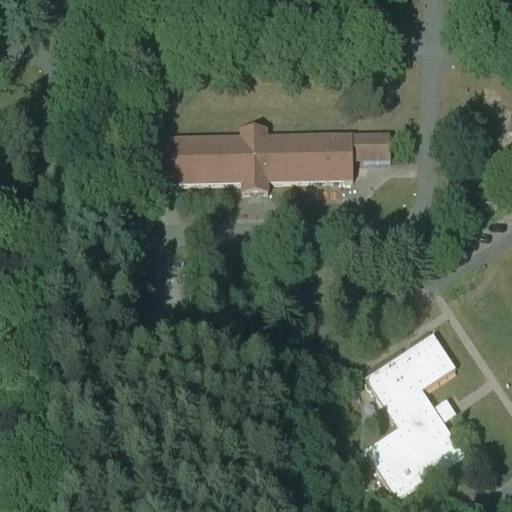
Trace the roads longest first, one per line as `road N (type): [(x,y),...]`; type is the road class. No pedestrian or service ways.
road 1 (residential): [(431,48),(298,43),(51,55)]
road 2 (track): [(124,511),(69,301),(57,270),(25,232)]
